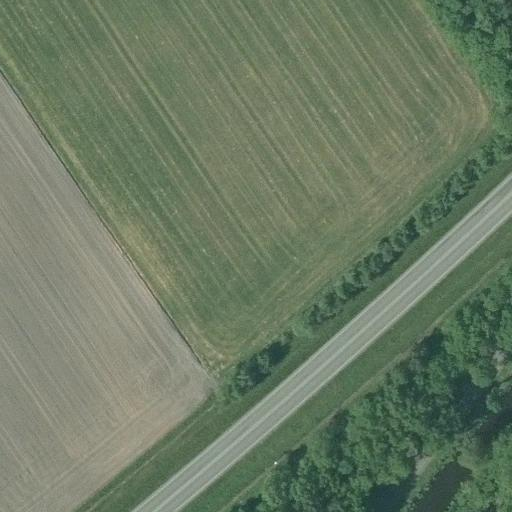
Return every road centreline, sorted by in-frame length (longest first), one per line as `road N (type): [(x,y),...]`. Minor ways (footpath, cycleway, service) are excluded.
road 1 (trunk): [(152,511),(511,192)]
road 2 (unclassified): [(379,511),(511,338)]
